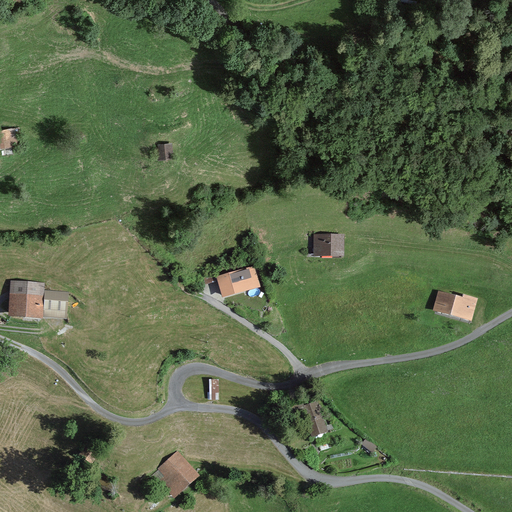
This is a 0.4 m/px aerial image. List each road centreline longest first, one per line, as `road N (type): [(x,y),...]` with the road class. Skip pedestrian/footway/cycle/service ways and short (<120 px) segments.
road 1 (unclassified): [(468,511),(402,479),(334,481),(305,473),(272,436),(231,409),(184,407),(120,420),(22,347)]
road 2 (track): [(184,407),(174,381),(188,368),(277,386),(338,365),(454,344),(511,312)]
road 3 (track): [(511,129),(270,51),(209,0)]
road 4 (track): [(251,39),(477,72)]
road 5 (track): [(511,265),(478,251),(353,239)]
road 6 (track): [(306,374),(280,346),(206,296)]
